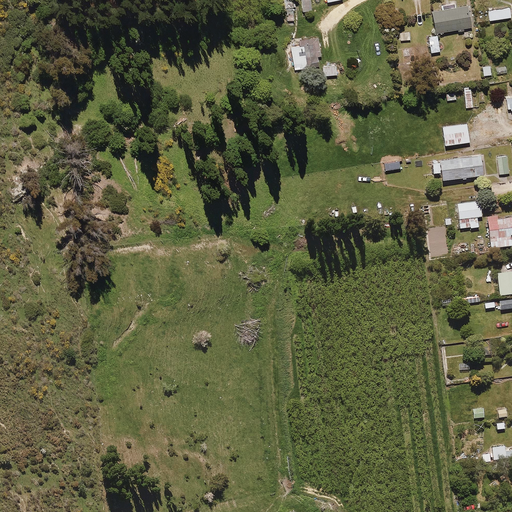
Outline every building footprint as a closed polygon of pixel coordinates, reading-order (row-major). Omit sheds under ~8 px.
[(459,1),(423,7),(426,31),(463,25),(459,1)] [(508,8),(487,10),(488,24),(509,22),(508,8)] [(410,29),(399,30),(400,43),(411,42),(410,29)] [(312,63),(309,32),(296,35),(296,41),(281,41),(285,66),(312,63)] [(439,37),(427,38),(428,56),(440,55),(439,37)] [(337,65),(322,65),(322,79),(336,80),(337,65)] [(490,67),(480,68),(481,79),(492,78),(490,67)] [(473,87),(464,87),(465,109),(473,109),(473,87)] [(459,117),(434,123),(436,143),(462,139),(459,117)] [(472,150),(430,155),(433,178),(474,172),(472,150)] [(507,156),(496,157),(498,176),(509,175),(507,156)] [(474,195),(447,199),(451,224),(470,223),(469,215),(476,214),(474,195)] [(490,211),(478,214),(483,245),(505,242),(505,235),(511,233),(511,226),(509,211),(491,214),(490,211)] [(511,288),(511,267),(489,269),(492,291),(511,290),(511,288)] [(479,292),(455,294),(456,306),(479,305),(479,292)] [(507,421),(507,409),(502,410),(502,403),(494,404),(496,434),(504,433),(503,421),(507,421)] [(484,408),(473,408),(474,420),(484,420),(484,408)] [(503,444),(490,445),(491,463),(511,461),(511,452),(503,453),(503,444)]
